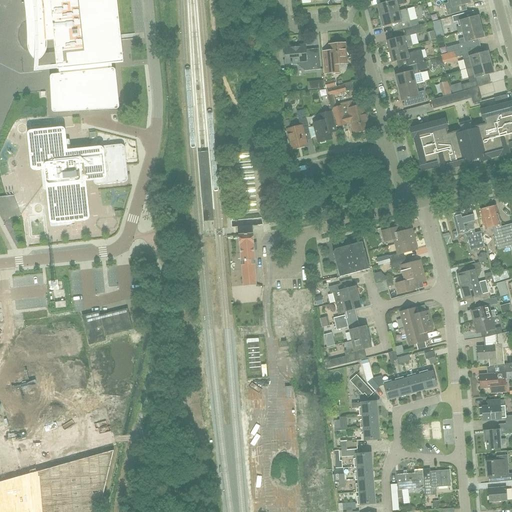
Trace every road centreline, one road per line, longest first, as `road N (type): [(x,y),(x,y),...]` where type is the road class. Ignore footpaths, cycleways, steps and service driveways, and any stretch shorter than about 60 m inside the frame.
road 1 (residential): [(0,263),(108,251),(128,233),(156,115),(147,0)]
road 2 (track): [(275,267),(267,288),(272,372),(259,511)]
road 3 (residential): [(389,147),(361,31),(297,29),(284,0)]
